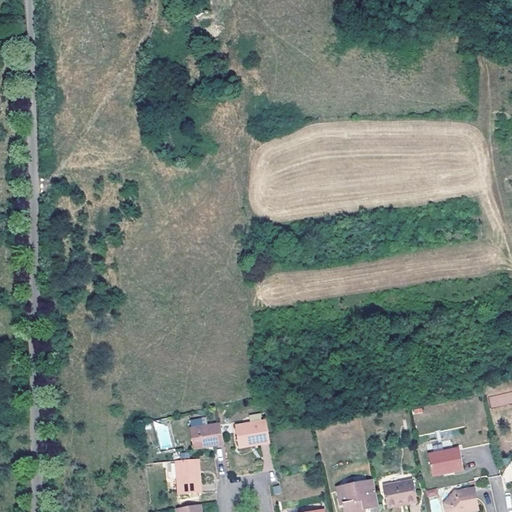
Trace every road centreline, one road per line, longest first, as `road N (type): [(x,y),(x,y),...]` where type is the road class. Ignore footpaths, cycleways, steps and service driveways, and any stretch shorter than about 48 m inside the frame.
road 1 (unclassified): [(37,511),(29,0)]
road 2 (track): [(511,247),(488,175),(489,100),(471,0)]
